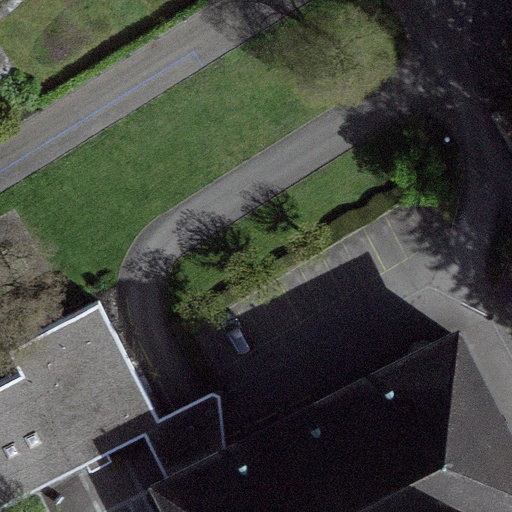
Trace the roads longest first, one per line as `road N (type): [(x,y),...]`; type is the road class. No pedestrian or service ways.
road 1 (residential): [(0,166),(266,0)]
road 2 (residential): [(440,0),(511,179)]
